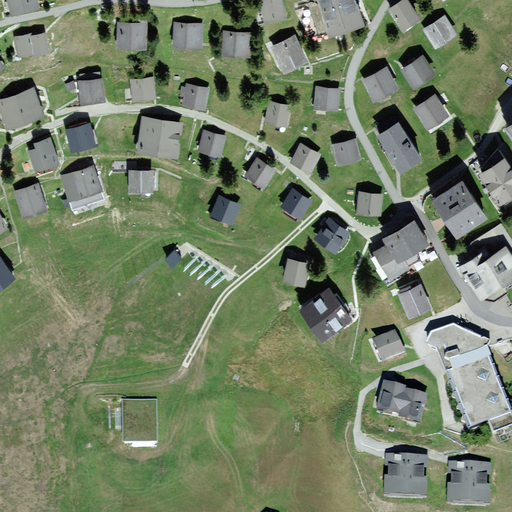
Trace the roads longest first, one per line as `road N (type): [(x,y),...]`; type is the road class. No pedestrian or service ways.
road 1 (residential): [(409,208),(387,228),(360,228),(254,140),(177,110),(87,111),(0,152)]
road 2 (residential): [(409,208),(397,200),(349,108),(357,51),(389,0)]
road 3 (track): [(329,201),(226,292),(185,364)]
road 4 (track): [(242,511),(231,461),(185,364)]
road 5 (residential): [(409,208),(475,303),(511,321)]
road 6 (residential): [(409,208),(478,152),(511,99)]
